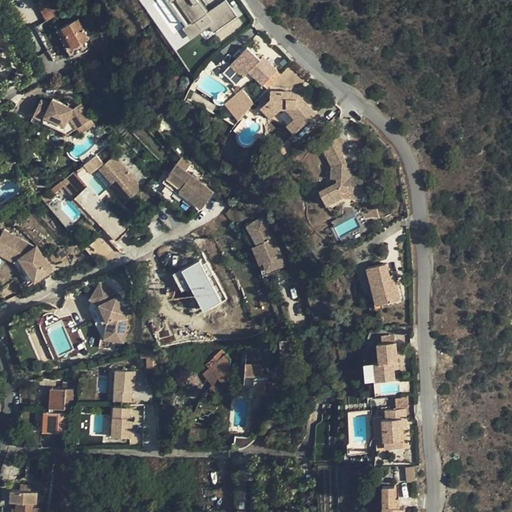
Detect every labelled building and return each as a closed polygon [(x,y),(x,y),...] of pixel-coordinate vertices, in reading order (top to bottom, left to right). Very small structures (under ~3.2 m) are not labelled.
[(40,0),(38,2),(48,21),(57,17),(48,0),(40,0)] [(168,0),(187,26),(183,28),(191,39),(195,36),(210,26),(214,32),(237,16),(226,0),(207,14),(196,0),(168,0)] [(72,47),(87,39),(77,21),(62,29),(72,47)] [(57,33),(68,52),(71,50),(60,31),(57,33)] [(261,53),(249,41),(231,57),(243,70),(249,65),(262,79),(278,65),(264,51),(261,53)] [(290,88),(270,87),(270,94),(260,102),(269,114),(275,109),(293,129),(315,111),(299,92),(295,94),(290,88)] [(242,89),(224,104),(237,120),(255,104),(242,89)] [(32,108),(42,114),(45,110),(60,119),(65,130),(74,125),(88,118),(79,102),(72,106),(54,95),(51,100),(41,94),(32,108)] [(45,110),(42,114),(41,115),(65,130),(60,119),(45,110)] [(91,124),(88,118),(74,125),(77,131),(91,124)] [(362,197),(363,175),(353,174),(345,174),(345,166),(345,161),(340,154),(344,149),(332,135),(316,149),(331,166),(330,179),(337,179),(337,183),(319,192),(326,206),(345,196),(362,197)] [(108,156),(93,169),(105,183),(114,193),(123,194),(126,198),(136,189),(132,185),(139,179),(114,150),(108,156)] [(13,170),(17,168),(9,154),(3,157),(9,167),(10,166),(13,170)] [(178,162),(163,178),(197,209),(212,193),(178,162)] [(353,174),(353,167),(345,166),(345,174),(353,174)] [(369,197),(371,175),(363,175),(362,197),(369,197)] [(105,183),(102,186),(118,205),(126,198),(123,194),(114,193),(105,183)] [(80,187),(68,198),(108,242),(120,231),(80,187)] [(143,215),(137,221),(141,226),(147,221),(143,215)] [(242,230),(253,246),(256,245),(264,261),(262,262),(264,270),(280,266),(277,254),(268,237),(257,220),(242,230)] [(0,256),(17,266),(33,288),(39,284),(23,261),(6,252),(14,237),(7,234),(0,246),(0,256)] [(14,237),(6,252),(23,261),(39,284),(55,272),(39,250),(38,251),(14,237)] [(256,245),(253,246),(248,249),(256,265),(262,262),(264,261),(256,245)] [(202,313),(222,302),(199,260),(172,275),(183,294),(190,290),(202,313)] [(368,267),(374,290),(380,289),(383,303),(400,298),(396,282),(392,283),(390,274),(387,262),(368,267)] [(108,320),(106,336),(125,339),(128,317),(115,290),(104,284),(102,288),(98,286),(91,298),(101,303),(108,320)] [(380,289),(374,290),(378,304),(383,303),(380,289)] [(91,298),(89,307),(102,336),(106,336),(108,320),(101,303),(91,298)] [(281,365),(290,365),(289,338),(281,338),(281,365)] [(398,359),(396,341),(377,343),(378,361),(369,361),(371,380),(394,379),(393,359),(398,359)] [(229,379),(230,359),(225,354),(210,367),(223,383),(229,379)] [(253,391),(264,391),(265,380),(268,380),(268,375),(261,374),(262,362),(245,360),(244,385),(253,386),(253,391)] [(301,382),(301,370),(292,369),(292,382),(301,382)] [(265,380),(264,391),(264,395),(277,396),(278,381),(268,380),(265,380)] [(59,386),(49,386),(50,406),(59,406),(59,386)] [(67,406),(67,386),(59,386),(59,406),(67,406)] [(111,407),(112,439),(133,439),(133,422),(144,422),(144,406),(111,407)] [(403,438),(402,428),(401,417),(406,417),(405,407),(386,408),(386,418),(375,419),(377,439),(403,438)] [(37,431),(52,431),(51,410),(37,410),(37,431)] [(54,431),(67,431),(67,410),(54,410),(54,431)] [(415,480),(414,465),(406,465),(406,477),(402,477),(402,480),(415,480)] [(254,511),(255,466),(234,466),(234,511),(254,511)] [(338,511),(338,467),(318,467),(320,511),(338,511)] [(302,511),(300,472),(271,474),(273,511),(302,511)] [(402,511),(403,507),(398,506),(398,496),(395,496),(395,485),(383,485),(382,504),(381,511),(402,511)] [(30,511),(31,503),(35,503),(36,492),(11,490),(10,500),(17,501),(16,508),(15,511),(30,511)]
